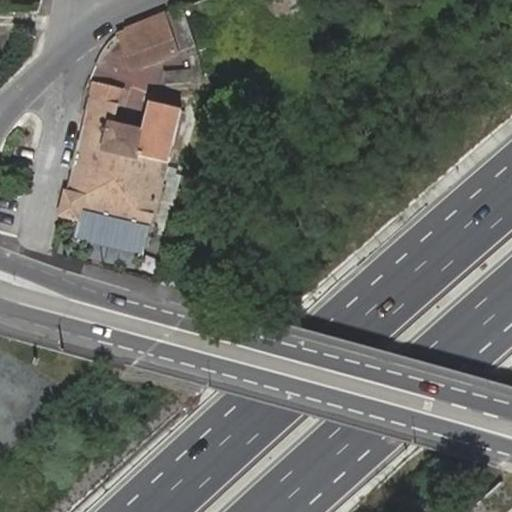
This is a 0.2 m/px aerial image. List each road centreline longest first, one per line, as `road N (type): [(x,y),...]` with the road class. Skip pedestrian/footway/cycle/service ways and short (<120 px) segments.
road 1 (secondary): [(511,410),(130,305),(0,260)]
road 2 (secondary): [(0,308),(511,451)]
road 3 (motorway): [(511,199),(158,511)]
road 4 (motorway): [(271,511),(511,295)]
